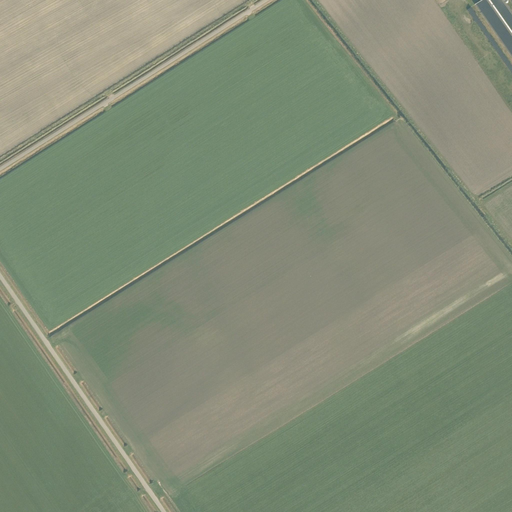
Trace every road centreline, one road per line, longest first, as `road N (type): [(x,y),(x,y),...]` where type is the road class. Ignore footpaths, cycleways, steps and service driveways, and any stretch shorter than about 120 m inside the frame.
road 1 (unclassified): [(0,168),(265,0)]
road 2 (unclassified): [(164,511),(0,275)]
